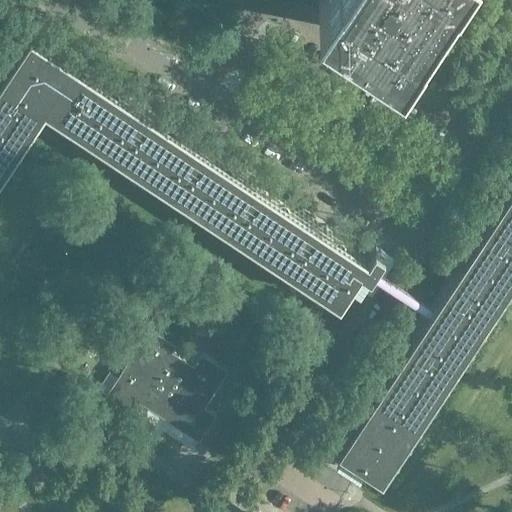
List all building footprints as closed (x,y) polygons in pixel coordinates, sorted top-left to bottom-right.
[(336,0),(401,43),(423,11),(422,10),(428,0),(336,0)] [(0,173),(47,104),(339,298),(358,270),(367,276),(375,264),(380,257),(384,251),(375,244),(369,253),(34,32),(30,29),(0,73),(0,173)] [(483,78),(489,69),(478,61),(472,70),(483,78)] [(347,449),(346,450),(360,459),(365,462),(381,473),(392,457),(398,447),(402,441),(409,431),(429,401),(436,391),(439,385),(446,375),(466,345),(473,334),(477,328),(484,318),(503,289),(510,278),(511,275),(511,201),(348,449),(347,449)] [(380,257),(375,264),(442,307),(447,299),(380,257)] [(203,405),(226,371),(227,369),(202,352),(193,365),(171,350),(176,344),(174,343),(178,337),(161,326),(161,325),(149,316),(148,317),(137,310),(133,316),(132,315),(115,340),(133,353),(105,394),(130,411),(139,399),(199,439),(215,413),(203,405)] [(359,497),(358,480),(338,481),(339,499),(359,497)]
